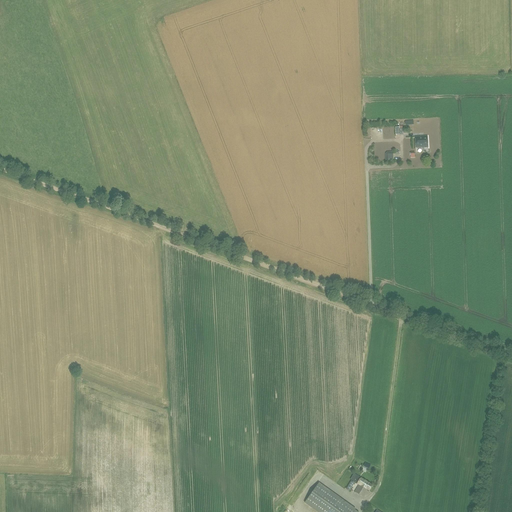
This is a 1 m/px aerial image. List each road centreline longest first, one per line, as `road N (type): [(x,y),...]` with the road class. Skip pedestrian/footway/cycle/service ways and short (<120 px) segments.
road 1 (track): [(371,303),(0,167)]
road 2 (unclassified): [(511,356),(371,303)]
